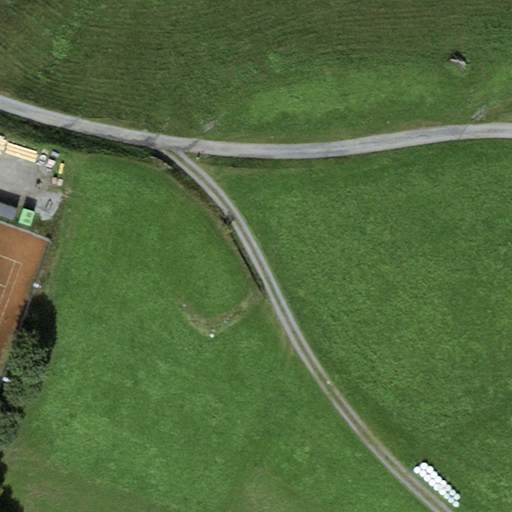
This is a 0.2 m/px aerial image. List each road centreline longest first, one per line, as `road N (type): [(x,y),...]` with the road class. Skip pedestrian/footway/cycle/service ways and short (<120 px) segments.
road 1 (track): [(167,145),(219,193),(312,357),(444,511)]
road 2 (track): [(167,145),(303,153),(511,131)]
road 3 (track): [(0,104),(167,145)]
